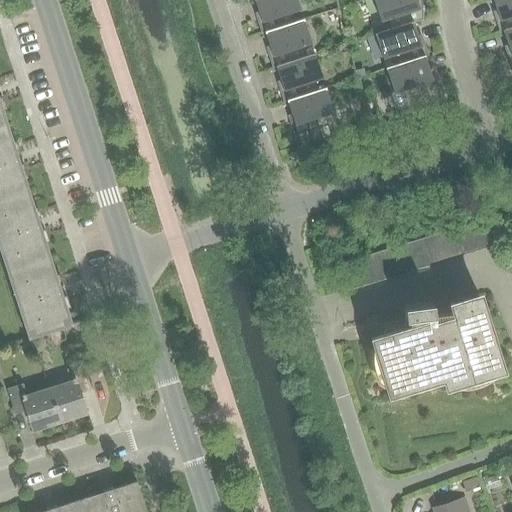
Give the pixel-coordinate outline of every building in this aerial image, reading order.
[(257,21),(261,34),(303,20),(303,19),(295,22),(292,12),(300,9),(296,0),(250,0),(253,0),(260,20),(257,21)] [(374,34),(374,35),(423,19),(422,6),(418,7),(415,0),(372,0),(380,22),(388,19),(391,29),(374,34)] [(495,20),(499,32),(511,28),(511,0),(492,0),(498,19),(495,20)] [(422,43),(415,22),(423,20),(423,19),(374,35),(382,59),(390,56),(393,66),(385,69),(386,69),(429,55),(425,42),(422,43)] [(268,55),(272,68),(314,55),(314,54),(306,56),(303,46),(311,44),(303,20),(261,34),(261,35),(265,33),(271,54),(268,55)] [(511,28),(499,32),(499,33),(503,32),(509,53),(506,54),(511,72),(511,28)] [(279,90),(283,102),(325,89),(325,88),(317,91),(314,81),(322,78),(314,55),(272,68),(272,69),(276,68),(282,89),(279,90)] [(429,56),(429,55),(386,69),(393,93),(401,90),(409,113),(443,102),(435,77),(432,78),(426,57),(429,56)] [(363,77),(361,69),(355,71),(357,79),(363,77)] [(333,112),(325,89),(283,102),(283,103),(287,102),(293,123),(290,124),(298,149),(332,138),(325,115),(333,112)] [(0,105),(0,146),(12,143),(0,105)] [(378,114),(370,117),(374,129),(383,126),(378,114)] [(0,213),(32,203),(12,143),(0,146),(0,213)] [(51,264),(32,203),(0,213),(0,255),(7,278),(51,264)] [(488,248),(500,244),(492,218),(480,221),(488,248)] [(488,248),(480,221),(468,225),(476,252),(488,248)] [(468,225),(457,228),(465,255),(476,252),(468,225)] [(445,232),(454,259),(465,255),(457,228),(445,232)] [(445,232),(434,235),(442,262),(454,259),(445,232)] [(422,239),(431,266),(442,262),(434,235),(422,239)] [(411,242),(419,269),(431,266),(422,239),(411,242)] [(407,273),(419,269),(411,242),(399,246),(407,273)] [(407,273),(399,246),(388,249),(396,276),(407,273)] [(396,276),(388,249),(376,253),(384,280),(396,276)] [(376,253),(365,257),(373,283),(384,280),(376,253)] [(365,257),(353,260),(361,287),(373,283),(365,257)] [(353,260),(342,264),(350,290),(361,287),(353,260)] [(71,325),(51,264),(7,278),(27,339),(71,325)] [(405,329),(371,339),(388,395),(442,379),(445,388),(502,371),(478,295),(432,309),(432,304),(403,308),(405,329)] [(70,380),(48,387),(60,421),(86,413),(80,393),(91,389),(83,364),(66,369),(70,380)] [(33,430),(60,421),(48,387),(26,394),(22,384),(7,389),(15,414),(26,411),(33,430)] [(476,478),(462,483),(465,492),(480,488),(476,478)] [(146,511),(136,480),(79,499),(82,511),(146,511)] [(82,511),(79,499),(38,511),(82,511)] [(468,511),(464,499),(434,509),(434,511),(468,511)]
